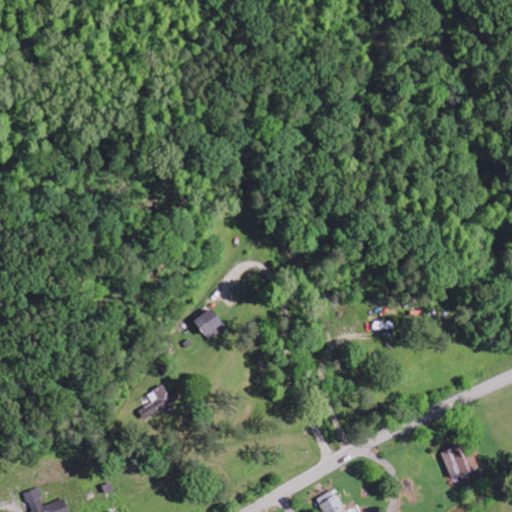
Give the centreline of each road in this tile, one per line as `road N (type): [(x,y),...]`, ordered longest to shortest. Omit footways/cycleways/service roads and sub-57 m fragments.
road 1 (residential): [(328,147),(293,284),(388,436)]
road 2 (secondary): [(254,511),(511,378)]
road 3 (residential): [(0,303),(49,270),(137,249),(268,245)]
